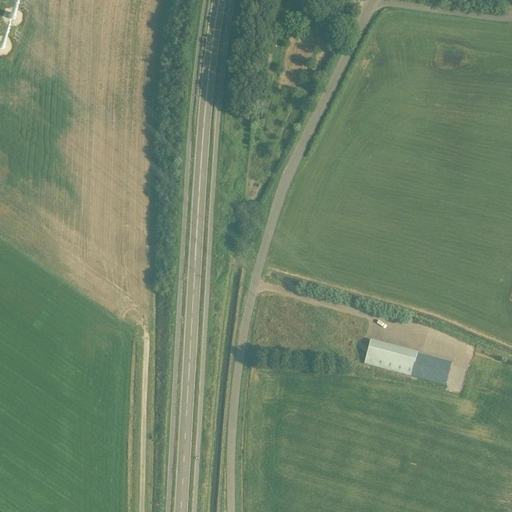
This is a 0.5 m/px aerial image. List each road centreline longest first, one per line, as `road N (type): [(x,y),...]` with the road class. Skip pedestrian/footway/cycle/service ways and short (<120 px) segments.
road 1 (unclassified): [(231,511),(233,412),(251,289),(284,183),(375,0)]
road 2 (tertiary): [(180,511),(202,132),(218,0)]
road 3 (track): [(145,328),(141,511)]
